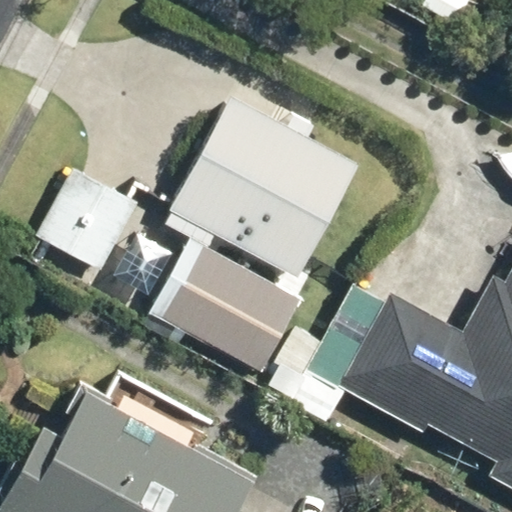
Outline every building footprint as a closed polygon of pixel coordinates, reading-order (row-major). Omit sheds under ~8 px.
[(477,0),(421,0),(420,3),(463,26),(477,0)] [(360,160),(232,91),(170,204),(298,274),(360,160)] [(138,199),(74,164),(37,232),(101,266),(138,199)] [(302,294),(191,234),(151,306),(262,366),(302,294)] [(353,280),(308,368),(423,427),(429,419),(499,457),(490,471),(511,482),(511,266),(506,277),(495,271),(465,326),(391,288),(385,299),(353,280)] [(0,489),(5,492),(0,500),(0,505),(12,511),(258,511),(240,502),(258,469),(196,435),(193,440),(187,437),(202,410),(133,372),(118,400),(110,395),(112,391),(83,375),(67,405),(74,408),(62,429),(44,419),(25,454),(17,450),(0,481),(0,489)]
